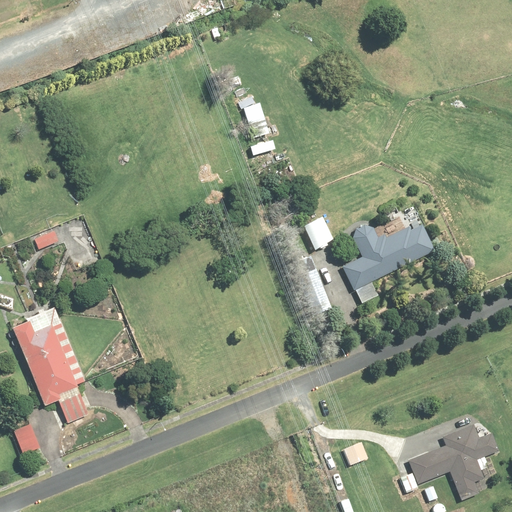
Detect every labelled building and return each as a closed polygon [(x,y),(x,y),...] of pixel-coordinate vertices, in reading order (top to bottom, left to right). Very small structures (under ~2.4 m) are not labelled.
[(242,109),(250,140),(268,135),(259,104),(242,109)] [(358,255),(337,265),(358,306),(380,295),(374,282),(433,253),(419,225),(383,243),(374,224),(349,236),(358,255)] [(33,241),(37,251),(55,243),(50,233),(33,241)] [(312,269),(293,278),(312,315),(330,306),(312,269)] [(92,412),(50,306),(6,323),(39,407),(56,400),(65,423),(92,412)] [(29,423),(11,429),(20,456),(38,449),(29,423)] [(441,446),(407,460),(418,486),(445,474),(457,503),(478,495),(473,482),(491,474),(484,458),(498,452),(490,432),(476,438),(470,423),(437,438),(441,446)] [(359,441),(339,449),(347,467),(367,458),(359,441)] [(404,493),(416,488),(410,474),(398,479),(404,493)] [(432,487),(424,490),(428,503),(436,500),(432,487)]
